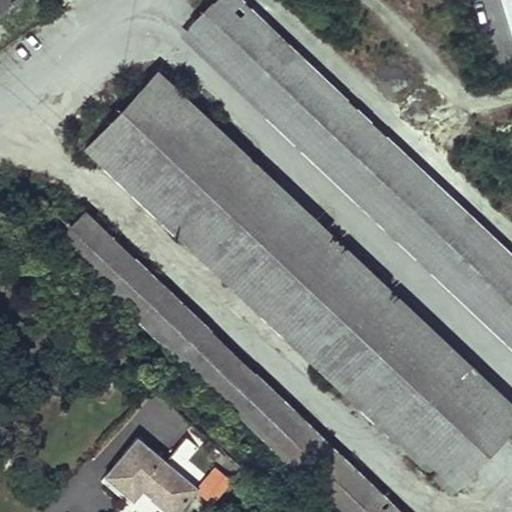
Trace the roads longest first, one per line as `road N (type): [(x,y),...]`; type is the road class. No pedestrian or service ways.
road 1 (unknown): [(511,366),(124,1)]
road 2 (unknown): [(256,0),(511,227)]
road 3 (unknown): [(511,80),(458,81),(369,0)]
road 4 (unknown): [(1,115),(124,1)]
